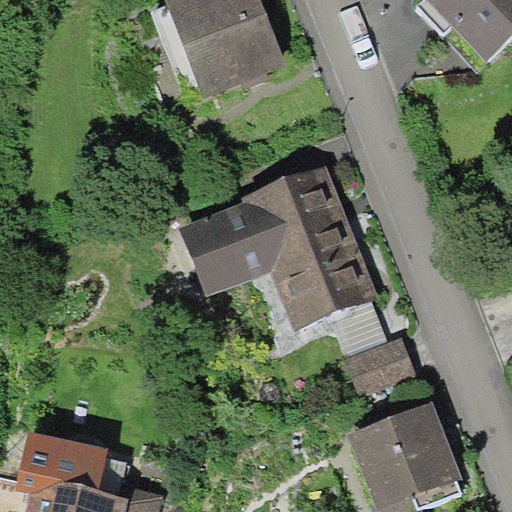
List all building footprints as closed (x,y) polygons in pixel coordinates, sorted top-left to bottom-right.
[(258,0),(191,0),(175,7),(217,109),(291,79),(258,0)] [(511,62),(511,0),(436,0),(429,8),(498,77),(511,62)] [(384,305),(331,176),(189,234),(219,306),(278,282),(302,338),(384,305)] [(343,364),(357,403),(416,382),(402,343),(343,364)] [(439,416),(354,444),(376,511),(398,511),(464,490),(439,416)] [(160,511),(52,490),(47,511),(160,511)]
